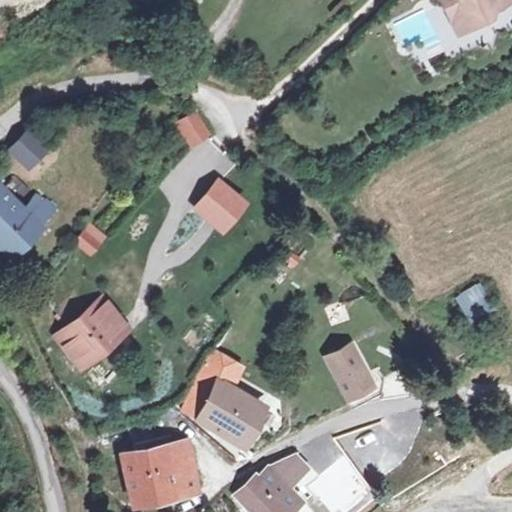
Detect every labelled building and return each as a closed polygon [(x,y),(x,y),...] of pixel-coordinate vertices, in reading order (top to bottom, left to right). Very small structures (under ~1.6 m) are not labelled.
[(454,0),(470,23),(505,0),(454,0)] [(204,125),(198,116),(181,126),(188,136),(197,149),(213,139),(204,125)] [(265,126),(254,133),(264,148),(274,141),(265,126)] [(37,131),(21,149),(37,163),(52,146),(37,131)] [(0,238),(20,258),(52,223),(33,205),(0,175),(0,238)] [(216,183),(196,207),(221,227),(241,202),(216,183)] [(45,192),(33,205),(52,223),(64,209),(54,200),(45,192)] [(54,200),(64,209),(67,206),(57,197),(54,200)] [(96,229),(88,239),(104,254),(112,245),(96,229)] [(481,280),(455,294),(470,321),(496,307),(481,280)] [(101,296),(52,329),(77,366),(125,332),(101,296)] [(323,354),(349,400),(373,387),(348,340),(323,354)] [(254,399),(213,378),(193,417),(234,438),(254,399)] [(185,439),(113,455),(124,506),(196,487),(185,439)] [(295,453),(270,462),(288,485),(308,468),(295,453)] [(248,511),(283,511),(299,498),(288,485),(270,462),(253,475),(232,492),(248,511)]
